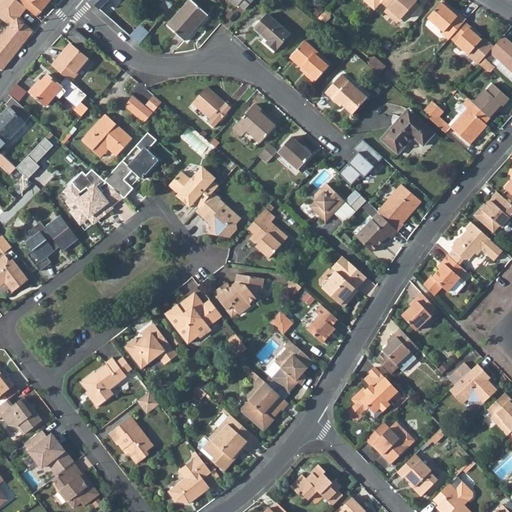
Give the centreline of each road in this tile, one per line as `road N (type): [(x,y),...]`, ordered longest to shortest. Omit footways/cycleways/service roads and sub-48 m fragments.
road 1 (residential): [(45,382),(203,259),(157,204),(2,323)]
road 2 (residential): [(314,416),(402,267),(511,131)]
road 3 (residential): [(72,4),(144,63),(249,70),(335,142)]
road 4 (residential): [(45,382),(145,511)]
road 5 (residential): [(219,511),(280,459),(314,416)]
road 6 (residential): [(407,511),(314,416)]
